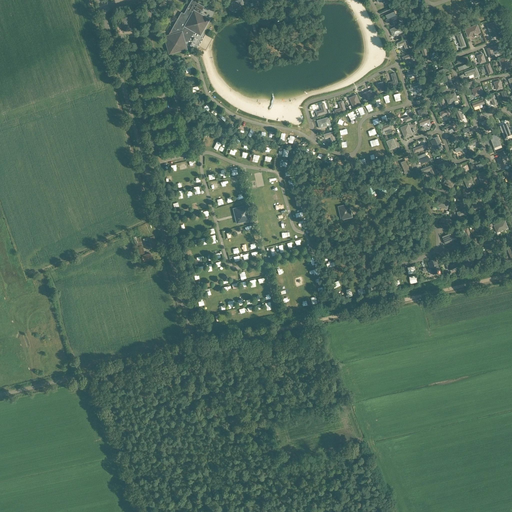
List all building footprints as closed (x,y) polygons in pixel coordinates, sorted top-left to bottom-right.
[(168,34),(164,35),(169,54),(187,49),(185,42),(189,41),(194,32),(200,36),(210,19),(200,13),(204,7),(192,0),(191,0),(184,14),(181,12),(168,34)] [(242,0),(239,0),(231,2),(233,10),(244,7),(242,0)] [(395,11),(385,15),(386,18),(387,18),(386,19),(388,19),(389,22),(387,23),(398,18),(396,15),(395,11)] [(132,30),(130,20),(129,20),(127,19),(127,18),(123,19),(123,18),(122,19),(121,19),(122,20),(122,21),(124,31),(132,30)] [(495,22),(487,25),(491,34),(492,34),(494,35),(495,36),(499,34),(495,22)] [(402,32),(400,25),(390,29),(393,36),(402,32)] [(476,34),(480,32),(477,25),(465,29),(468,37),(473,35),(472,33),(472,32),(475,31),(476,32),(476,34)] [(461,47),(465,46),(461,34),(457,35),(461,47)] [(405,49),(409,47),(406,39),(397,43),(399,47),(404,45),(405,49)] [(497,45),(487,48),(488,53),(490,58),(495,56),(493,51),(498,49),(497,45)] [(413,66),(417,64),(412,53),(403,57),(404,61),(410,58),(413,66)] [(486,61),(483,54),(477,56),(480,63),(486,61)] [(511,67),(507,57),(499,59),(503,70),(511,67)] [(419,75),(416,68),(408,70),(409,74),(413,73),(414,77),(419,75)] [(476,68),(465,72),(467,76),(474,73),(475,77),(479,76),(476,68)] [(389,87),(398,84),(395,73),(391,74),(393,81),(388,83),(389,87)] [(435,88),(439,87),(437,78),(428,80),(429,84),(434,83),(435,88)] [(497,90),(503,88),(500,80),(494,82),(497,90)] [(424,94),(420,82),(410,85),(411,89),(418,87),(420,95),(424,94)] [(483,93),(481,86),(472,89),(474,96),(483,93)] [(375,97),(372,89),(363,93),(366,101),(375,97)] [(449,104),(458,100),(455,93),(446,96),(449,104)] [(361,104),(357,94),(353,96),(354,99),(351,101),(353,107),(361,104)] [(488,101),(492,100),(494,105),(498,104),(494,95),(487,97),(488,101)] [(346,110),(343,101),(339,102),(341,108),(335,110),(336,114),(346,110)] [(327,113),(324,103),(320,104),(322,110),(316,112),(317,116),(327,113)] [(455,109),(460,120),(463,118),(458,107),(455,109)] [(420,116),(428,113),(426,108),(418,111),(420,116)] [(404,118),(406,122),(414,118),(410,109),(406,111),(408,116),(404,118)] [(447,114),(449,118),(452,116),(449,109),(440,112),(442,116),(447,114)] [(331,125),(328,117),(317,120),(320,128),(331,125)] [(405,138),(412,134),(408,124),(401,127),(405,138)] [(504,137),(511,134),(511,132),(510,132),(509,129),(510,129),(508,124),(504,126),(503,124),(499,126),(504,137)] [(336,140),(333,131),(324,134),(325,138),(330,137),(332,141),(336,140)] [(435,139),(431,141),(435,149),(438,147),(438,146),(442,144),(438,136),(434,138),(435,139)] [(390,150),(397,147),(393,138),(387,141),(390,150)] [(467,152),(464,145),(455,149),(457,152),(462,150),(464,153),(467,152)] [(425,153),(416,156),(418,160),(420,160),(421,163),(430,160),(428,156),(427,157),(425,153)] [(401,162),(406,173),(410,171),(405,160),(401,162)] [(436,174),(432,165),(421,169),(423,173),(430,170),(432,176),(436,174)] [(481,182),(489,179),(485,171),(478,173),(481,182)] [(452,187),(455,181),(447,176),(444,183),(452,187)] [(474,185),(471,176),(464,179),(468,187),(474,185)] [(477,200),(478,204),(472,206),(474,210),(484,206),(481,198),(477,200)] [(447,209),(449,201),(438,199),(436,206),(447,209)] [(460,203),(463,210),(457,212),(459,216),(468,213),(464,201),(460,203)] [(338,206),(341,220),(353,217),(350,203),(338,206)] [(233,208),(236,224),(252,220),(248,204),(233,208)] [(494,224),(497,232),(508,227),(505,220),(494,224)] [(483,223),(474,226),(476,230),(480,228),(483,236),(487,234),(483,223)] [(454,231),(442,236),(444,240),(450,238),(451,241),(453,240),(453,241),(457,239),(454,231)] [(134,238),(139,255),(144,253),(140,237),(134,238)] [(480,259),(481,263),(489,260),(486,251),(482,252),(484,258),(480,259)] [(150,253),(145,254),(142,255),(144,261),(152,259),(150,253)] [(471,255),(467,256),(469,262),(464,264),(465,268),(474,265),(471,255)] [(433,261),(429,262),(433,274),(437,273),(436,271),(440,270),(436,258),(432,260),(433,261)] [(458,266),(455,259),(446,262),(449,270),(458,266)]
